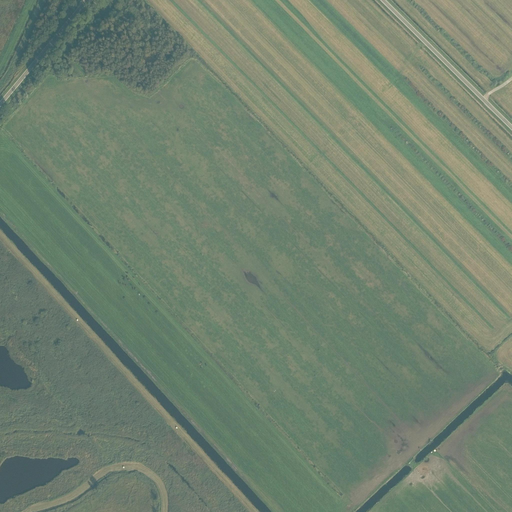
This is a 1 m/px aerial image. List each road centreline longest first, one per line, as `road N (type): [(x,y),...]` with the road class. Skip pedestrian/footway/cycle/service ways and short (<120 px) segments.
road 1 (unclassified): [(511,128),(382,0)]
road 2 (unclassified): [(87,0),(0,104)]
